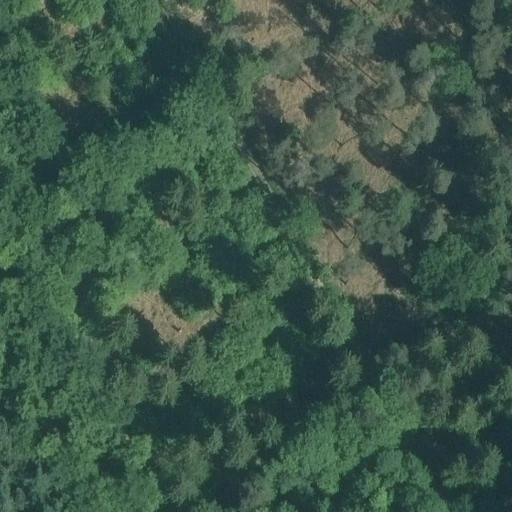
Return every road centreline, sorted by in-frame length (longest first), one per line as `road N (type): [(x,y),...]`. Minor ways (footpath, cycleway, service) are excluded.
road 1 (track): [(152,0),(430,511)]
road 2 (track): [(189,511),(511,260)]
